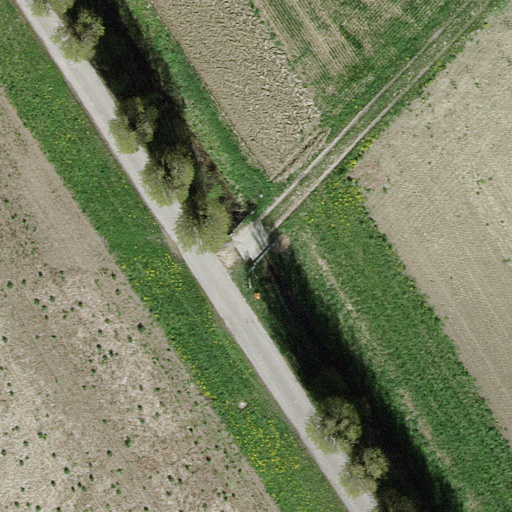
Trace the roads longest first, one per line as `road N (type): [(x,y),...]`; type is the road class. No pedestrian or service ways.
road 1 (track): [(28,0),(360,511)]
road 2 (track): [(214,279),(471,0)]
